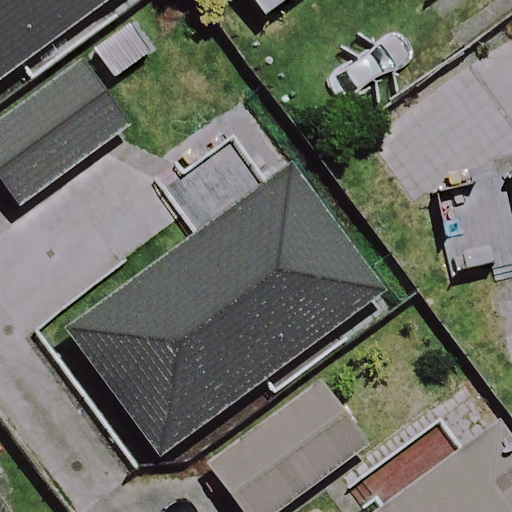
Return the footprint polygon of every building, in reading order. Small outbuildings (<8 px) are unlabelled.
[(0,0),(0,82),(113,0),(0,0)] [(289,0),(240,0),(258,23),(289,0)] [(127,135),(77,68),(0,124),(0,192),(17,216),(127,135)] [(511,173),(506,175),(429,193),(446,267),(511,251),(511,173)] [(369,312),(280,184),(57,339),(145,467),(369,312)] [(278,511),(356,457),(312,395),(201,474),(228,511),(278,511)] [(511,511),(511,465),(492,439),(457,464),(435,433),(373,479),(390,501),(375,511),(511,511)]
